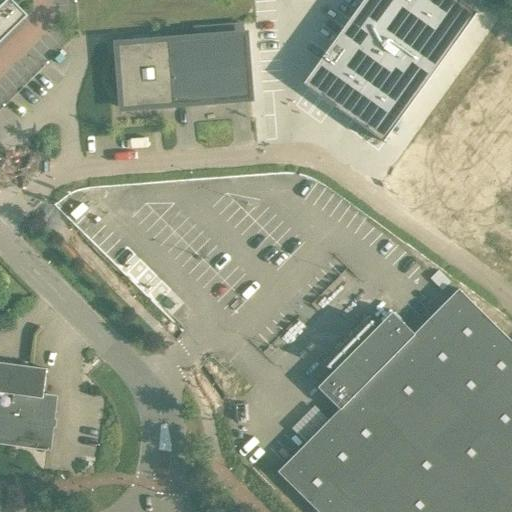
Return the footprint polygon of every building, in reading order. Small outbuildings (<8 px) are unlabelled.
[(0,0),(0,43),(28,17),(11,0),(0,0)] [(459,0),(359,0),(301,82),(326,100),(381,140),(475,10),(459,0)] [(245,41),(118,51),(123,115),(250,105),(245,41)] [(511,228),(511,73),(439,174),(511,228)] [(511,511),(511,342),(459,289),(414,334),(392,313),(317,388),(339,410),(277,473),(317,511),(511,511)] [(0,440),(46,446),(52,399),(42,398),(46,369),(0,363),(0,440)]
